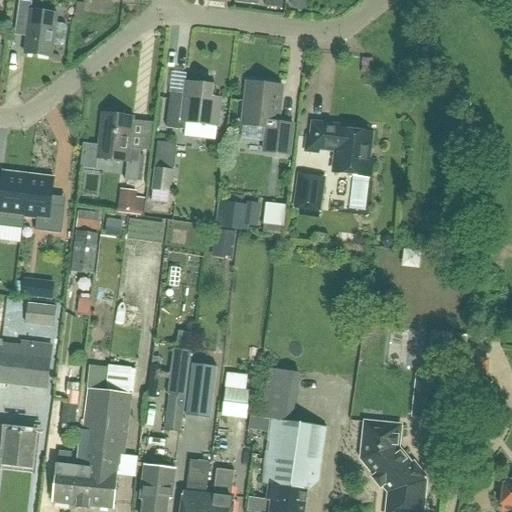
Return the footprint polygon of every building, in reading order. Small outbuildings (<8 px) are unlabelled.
[(265,0),(264,8),(282,10),(283,0),(265,0)] [(292,0),(290,4),(302,11),(307,0),(292,0)] [(20,3),(16,29),(28,31),(25,56),(52,59),(53,49),(62,50),(66,47),(68,30),(65,26),(56,25),(57,23),(58,15),(31,11),(32,4),(20,3)] [(77,4),(76,12),(84,13),(85,5),(77,4)] [(208,87),(185,84),(183,96),(170,95),(166,130),(184,132),(185,124),(217,128),(220,101),(207,100),(208,87)] [(282,88),(246,84),(246,85),(250,86),(249,99),(244,103),(241,127),(266,130),(263,154),(289,157),(292,127),(278,125),(282,88)] [(99,148),(97,160),(126,164),(124,183),(136,185),(140,152),(129,151),(133,119),(103,116),(99,148)] [(308,139),(306,153),(318,155),(318,152),(335,154),(333,174),(352,176),(370,178),(372,163),(368,163),(371,136),(353,134),(354,131),(312,126),(310,139),(308,139)] [(97,160),(99,148),(84,146),(81,170),(96,172),(97,160)] [(157,169),(154,192),(173,194),(176,171),(157,169)] [(24,217),(28,177),(3,174),(0,194),(0,227),(23,230),(24,217)] [(299,174),(295,209),(323,213),(327,177),(299,174)] [(24,217),(37,219),(35,232),(62,235),(65,208),(51,207),(54,180),(28,177),(24,217)] [(120,195),(118,213),(134,215),(136,197),(120,195)] [(220,202),(217,227),(244,231),(245,226),(259,228),(262,205),(248,203),(248,206),(220,202)] [(266,204),(263,225),(283,228),(285,206),(266,204)] [(79,211),(77,228),(100,231),(102,214),(79,211)] [(78,232),(73,272),(95,275),(100,235),(78,232)] [(215,232),(214,246),(234,248),(235,234),(215,232)] [(428,238),(418,237),(416,251),(426,252),(428,238)] [(42,281),(40,298),(55,300),(57,283),(42,281)] [(96,312),(100,294),(89,292),(85,310),(96,312)] [(28,325),(56,328),(58,308),(30,304),(28,325)] [(0,384),(46,390),(51,349),(21,345),(21,350),(3,347),(4,342),(0,341),(0,384)] [(186,395),(191,351),(175,349),(169,393),(186,395)] [(123,353),(123,362),(117,362),(117,379),(144,379),(144,353),(123,353)] [(486,414),(491,360),(467,357),(462,412),(486,414)] [(152,364),(147,396),(157,398),(161,365),(152,364)] [(271,422),(291,424),(299,375),(268,370),(261,419),(271,422)] [(209,415),(215,373),(194,371),(189,412),(209,415)] [(413,417),(440,420),(444,378),(417,375),(413,417)] [(251,392),(227,389),(223,417),(248,420),(251,392)] [(31,392),(29,410),(41,411),(43,394),(31,392)] [(75,469),(70,507),(88,509),(91,484),(88,484),(90,471),(92,471),(93,465),(94,466),(95,457),(93,457),(95,442),(99,442),(105,394),(104,393),(88,392),(83,443),(81,442),(79,455),(86,456),(86,457),(84,470),(75,469)] [(91,484),(88,509),(113,511),(117,469),(122,457),(124,457),(130,396),(105,394),(99,442),(95,442),(93,457),(95,457),(94,466),(93,465),(92,471),(90,471),(88,484),(91,484)] [(164,433),(179,434),(184,398),(169,396),(164,433)] [(64,406),(62,422),(75,423),(76,407),(64,406)] [(271,422),(262,486),(269,487),(267,502),(271,503),(270,511),(304,511),(307,492),(318,483),(326,429),(291,424),(271,422)] [(422,511),(425,483),(422,479),(424,477),(415,466),(413,467),(398,449),(400,427),(365,424),(361,460),(371,472),(373,471),(377,476),(373,479),(381,488),(384,485),(389,490),(387,492),(393,499),(388,503),(387,511),(422,511)] [(8,433),(9,427),(0,426),(0,452),(4,453),(3,468),(32,471),(36,437),(34,437),(8,433)] [(56,462),(52,505),(70,507),(75,469),(75,464),(72,464),(69,463),(56,462)] [(183,494),(180,511),(203,511),(205,497),(206,497),(210,465),(190,463),(186,494),(183,494)] [(175,471),(145,467),(140,502),(144,503),(143,511),(166,511),(168,501),(171,501),(175,471)] [(233,511),(235,500),(232,500),(235,475),(216,472),(213,498),(206,497),(205,497),(203,511),(233,511)] [(511,511),(511,480),(505,479),(500,511),(511,511)]
